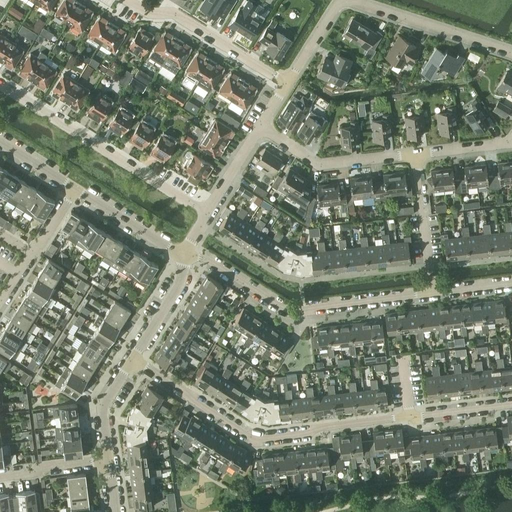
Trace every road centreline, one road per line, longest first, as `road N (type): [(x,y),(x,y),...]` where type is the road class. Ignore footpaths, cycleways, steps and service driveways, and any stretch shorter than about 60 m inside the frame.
road 1 (residential): [(131,360),(256,439),(511,403)]
road 2 (residential): [(286,83),(340,1),(511,54)]
road 3 (residential): [(431,293),(291,309),(182,254)]
road 4 (residential): [(204,213),(0,85)]
road 5 (residential): [(286,83),(173,13),(146,13),(125,0)]
road 6 (residential): [(259,127),(318,165),(414,154)]
road 7 (residential): [(431,293),(414,154)]
road 8 (tertiary): [(182,254),(74,188)]
road 9 (tertiary): [(131,360),(181,280),(182,254)]
